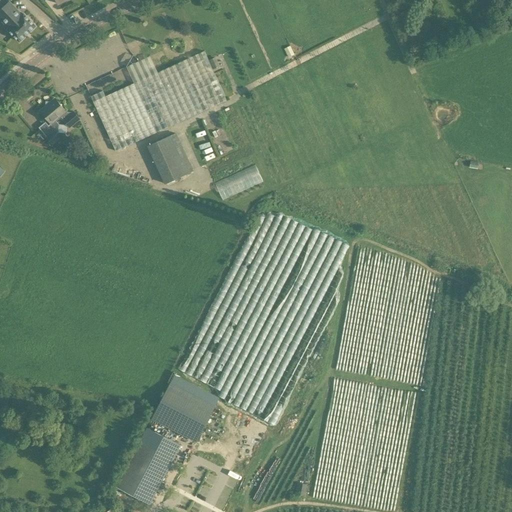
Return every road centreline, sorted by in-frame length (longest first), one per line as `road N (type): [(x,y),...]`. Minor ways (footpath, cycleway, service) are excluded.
road 1 (tertiary): [(142,0),(61,42),(0,93)]
road 2 (track): [(256,511),(288,502),(375,511)]
